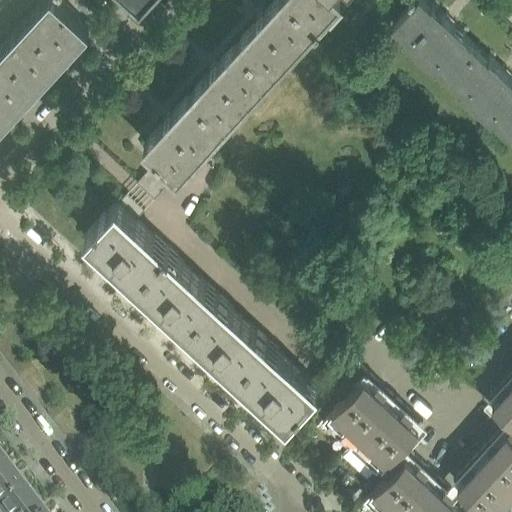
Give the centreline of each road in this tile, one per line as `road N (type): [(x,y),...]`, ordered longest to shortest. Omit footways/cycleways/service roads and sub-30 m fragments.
road 1 (residential): [(308,511),(281,472),(0,212)]
road 2 (residential): [(163,0),(0,180)]
road 3 (residential): [(0,391),(92,511)]
